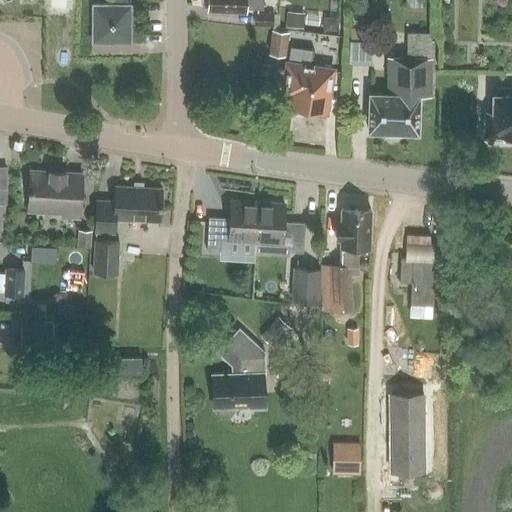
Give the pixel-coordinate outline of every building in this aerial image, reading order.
[(132,43),(132,5),(128,5),(128,0),(111,0),(112,5),(94,5),(93,43),(132,43)] [(263,8),(263,0),(205,0),(205,2),(208,5),(208,8),(232,9),(232,12),(247,12),(247,7),(263,8)] [(303,28),(304,13),(287,11),(286,27),(303,28)] [(274,24),(274,13),(256,12),(256,24),(274,24)] [(324,17),(323,31),(337,32),(338,18),(324,17)] [(371,30),(352,29),(352,40),(370,41),(371,30)] [(267,54),(285,57),(288,32),(270,30),(267,54)] [(432,57),(433,57),(434,34),(407,33),(406,58),(432,58),(432,57)] [(325,113),(331,71),(308,68),(311,51),(291,48),(284,92),(290,93),(288,107),(325,113)] [(431,97),(432,58),(406,58),(389,57),(388,94),(370,94),(369,132),(418,133),(419,97),(431,97)] [(511,135),(511,89),(499,89),(498,116),(487,116),(486,135),(511,135)] [(80,218),(82,173),(31,170),(28,211),(62,213),(62,217),(80,218)] [(115,186),(114,201),(96,200),(95,232),(115,233),(115,219),(160,221),(161,188),(115,186)] [(256,243),(257,203),(232,201),(231,223),(209,222),(208,251),(222,252),(222,241),(256,243)] [(257,203),(256,243),(291,245),(291,252),(305,253),(306,223),(285,222),(286,204),(257,203)] [(370,247),(370,209),(341,208),(341,221),(336,221),(337,239),(341,239),(342,266),(331,265),(332,310),(354,310),(353,270),(359,271),(359,247),(370,247)] [(91,248),(92,233),(78,231),(77,247),(91,248)] [(119,277),(120,243),(95,242),(93,275),(119,277)] [(33,260),(58,259),(57,244),(32,245),(33,260)] [(511,379),(511,245),(509,245),(499,378),(511,379)] [(23,295),(25,270),(7,269),(7,274),(0,273),(0,290),(5,290),(5,294),(23,295)] [(321,304),(323,272),(295,270),(293,303),(321,304)] [(73,315),(73,306),(57,305),(56,315),(73,315)] [(279,317),(262,335),(274,347),(291,329),(279,317)] [(52,348),(53,320),(22,320),(21,348),(52,348)] [(231,373),(211,374),(213,408),(215,408),(216,411),(216,413),(218,415),(220,417),(223,417),(226,417),(228,417),(231,415),(234,412),(234,408),(248,407),(249,409),(265,409),(263,374),(266,374),(264,351),(239,327),(235,331),(225,343),(243,359),(244,373),(231,373)] [(358,329),(347,329),(347,344),(358,344),(358,329)] [(118,373),(142,373),(142,357),(118,357),(118,373)] [(293,378),(307,390),(319,374),(305,363),(293,378)] [(390,395),(390,457),(424,457),(424,394),(390,395)] [(333,454),(332,475),(360,476),(360,455),(333,454)]
